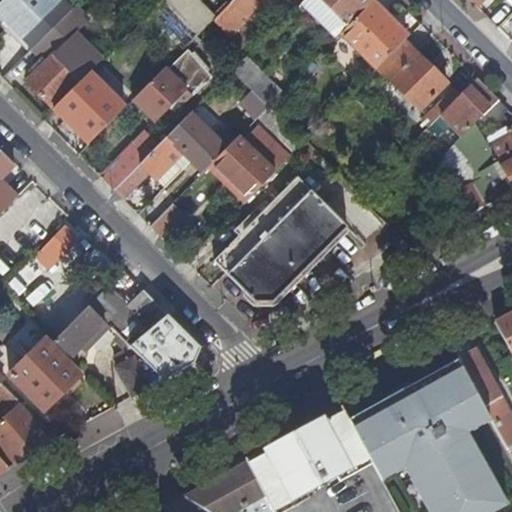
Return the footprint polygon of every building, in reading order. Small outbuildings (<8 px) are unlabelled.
[(5,0),(0,5),(0,13),(35,48),(49,33),(67,15),(73,8),(64,0),(5,0)] [(215,19),(196,0),(163,0),(162,1),(171,9),(198,36),(215,19)] [(234,0),(232,2),(244,13),(257,0),(234,0)] [(308,0),(304,4),(338,37),(341,34),(372,2),(374,0),(308,0)] [(163,17),(171,9),(162,1),(155,8),(163,17)] [(341,34),(377,70),(378,69),(405,42),(409,38),(372,2),(341,34)] [(27,82),(52,107),(79,80),(81,83),(102,61),(73,32),(79,26),(67,15),(49,33),(35,48),(33,49),(43,59),(39,62),(43,66),(27,82)] [(378,69),(422,112),(448,84),(405,42),(378,69)] [(166,68),(135,99),(159,122),(181,100),(185,105),(213,76),(188,51),(168,70),(166,68)] [(283,93),(247,57),(234,71),(254,92),(269,107),(283,93)] [(447,119),(464,136),(475,125),(477,123),(481,119),(499,102),(500,100),(479,79),(460,98),(439,119),(443,123),(447,119)] [(107,113),(79,85),(54,110),(82,137),(107,113)] [(269,107),(254,92),(242,104),(257,119),(258,117),(269,107)] [(425,120),(431,126),(435,123),(439,119),(460,98),(455,92),(425,120)] [(508,111),(499,102),(481,119),(491,129),(508,111)] [(304,143),(269,107),(258,117),(294,153),(304,143)] [(213,134),(192,113),(168,137),(183,153),(191,161),(192,163),(202,173),(212,163),(235,141),(221,126),(213,134)] [(490,137),(481,119),(477,123),(491,149),(495,147),(490,137)] [(458,141),(435,123),(431,126),(427,130),(449,147),(451,148),(458,141)] [(243,141),(220,164),(251,195),(259,187),(289,158),(257,126),(243,141)] [(511,126),(490,137),(495,147),(511,136),(511,126)] [(483,208),(449,147),(427,130),(419,138),(463,219),(483,208)] [(487,175),(500,199),(511,192),(511,136),(495,147),(505,165),(497,169),(487,175)] [(183,153),(168,137),(149,156),(115,190),(123,198),(147,175),(154,183),(162,191),(182,170),(174,162),(183,153)] [(243,141),(239,137),(235,141),(212,163),(216,168),(220,164),(243,141)] [(136,143),(101,177),(115,190),(149,156),(136,143)] [(0,215),(17,198),(0,181),(0,180),(15,165),(0,150),(0,215)] [(174,162),(182,170),(191,161),(183,153),(174,162)] [(251,195),(220,164),(216,168),(234,185),(240,192),(248,199),(251,195)] [(213,260),(254,301),(273,301),(347,227),(296,177),(213,260)] [(173,203),(150,226),(162,237),(185,215),(173,203)] [(67,226),(35,258),(49,271),(80,239),(67,226)] [(83,301),(89,307),(109,287),(103,281),(83,301)] [(153,348),(140,358),(158,376),(164,382),(196,364),(202,348),(145,291),(130,305),(111,285),(109,287),(89,307),(118,336),(131,349),(144,338),(153,348)] [(100,353),(114,340),(118,336),(89,307),(54,342),(70,358),(88,341),(100,353)] [(511,310),(494,321),(511,354),(511,310)] [(511,417),(467,335),(449,345),(457,358),(490,419),(511,458),(511,417)] [(118,336),(114,340),(128,355),(133,351),(131,349),(118,336)] [(9,376),(45,412),(81,377),(46,341),(9,376)] [(511,368),(511,354),(502,359),(508,370),(511,368)] [(135,359),(148,383),(158,376),(140,358),(139,357),(135,359)] [(385,398),(348,418),(372,461),(381,479),(404,467),(429,511),(489,511),(507,503),(467,432),(490,419),(457,358),(419,378),(421,381),(386,400),(385,398)] [(0,393),(13,406),(16,403),(18,402),(1,384),(0,383),(0,393)] [(0,425),(0,444),(17,464),(50,443),(16,403),(13,406),(11,408),(16,412),(4,422),(0,425)] [(300,433),(343,409),(341,404),(297,428),(300,433)] [(0,417),(4,422),(16,412),(11,408),(0,417)] [(343,477),(372,461),(348,418),(343,409),(300,433),(324,477),(325,476),(326,478),(340,471),(343,477)] [(247,461),(300,433),(297,428),(245,456),(247,461)] [(314,482),(324,477),(300,433),(247,461),(274,511),(277,511),(302,499),(299,493),(315,484),(314,482)] [(274,511),(247,461),(186,495),(211,511),(230,511),(241,506),(244,510),(247,508),(250,511),(274,511)]
